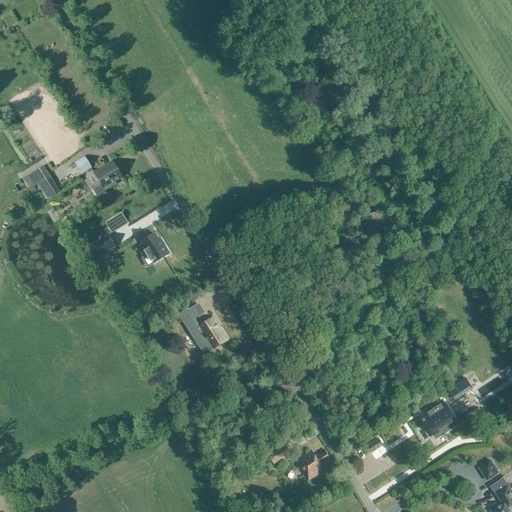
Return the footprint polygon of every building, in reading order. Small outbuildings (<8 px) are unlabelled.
[(91,168),(84,157),(75,162),(82,173),(91,168)] [(112,160),(94,171),(101,183),(105,189),(116,182),(115,180),(122,176),(112,160)] [(387,225),(379,210),(362,220),(370,235),(387,225)] [(111,234),(116,231),(110,221),(105,224),(111,234)] [(154,262),(169,253),(163,243),(161,244),(155,234),(142,242),(154,262)] [(101,255),(114,247),(107,236),(94,244),(101,255)] [(189,311),(180,317),(199,347),(208,340),(214,349),(227,341),(212,317),(199,326),(189,311)] [(457,384),(448,390),(453,397),(462,391),(457,384)] [(458,424),(442,400),(420,414),(430,430),(432,428),(438,437),(458,424)] [(479,408),(461,420),(465,426),(483,414),(479,408)] [(371,453),(383,445),(378,438),(367,446),(371,453)] [(274,464),(291,452),(285,443),(268,454),(274,464)] [(330,458),(325,451),(316,457),(312,450),(296,460),(309,480),(324,470),(322,466),(328,462),(327,460),(330,458)] [(479,467),(487,480),(498,473),(490,460),(479,467)] [(511,511),(511,492),(507,486),(496,493),(503,503),(491,510),(492,511),(511,511)]
